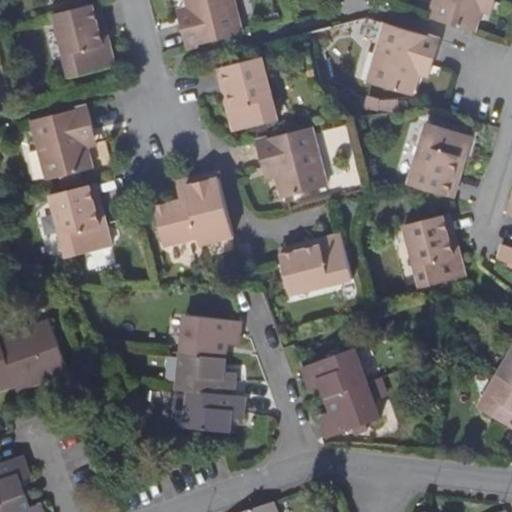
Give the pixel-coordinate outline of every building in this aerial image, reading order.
[(187,47),(243,33),(234,0),(186,0),(191,19),(180,22),(187,47)] [(434,0),(429,18),(475,32),(484,0),(486,0),(495,3),(495,0),(434,0)] [(93,4),(55,14),(70,77),(115,67),(109,43),(104,45),(93,4)] [(432,66),(441,40),(431,37),(385,23),(367,82),(412,96),(422,63),(432,66)] [(234,107),(228,109),(234,132),(279,120),(263,57),(224,67),(234,107)] [(218,69),(228,109),(234,107),(224,67),(218,69)] [(77,109),(32,120),(48,181),(93,169),(84,136),(95,133),(88,106),(77,109)] [(465,159),(472,136),(428,123),(409,184),(447,196),(459,157),(465,159)] [(312,127),(256,141),(263,168),(275,165),(283,198),(327,187),(312,127)] [(235,236),(228,212),(220,178),(186,187),(188,198),(155,208),(165,246),(198,237),(200,245),(235,236)] [(90,185),(51,195),(68,258),(112,246),(106,224),(100,226),(90,185)] [(453,256),(443,215),(404,225),(420,289),(466,277),(460,254),(453,256)] [(342,235),(320,241),(321,247),(281,256),(290,295),(353,280),(342,235)] [(499,259),(511,262),(511,246),(503,244),(499,259)] [(217,373),(220,343),(232,345),(234,321),(179,315),(171,390),(182,391),(178,429),(223,434),(224,420),(236,421),(239,399),(226,398),(229,374),(217,373)] [(0,337),(0,388),(9,385),(12,392),(41,381),(53,377),(51,371),(62,367),(44,320),(0,337)] [(386,420),(373,383),(360,347),(307,367),(310,376),(315,389),(326,385),(335,412),(325,416),(329,428),(333,439),(386,420)] [(511,360),(503,375),(484,406),(506,420),(511,423),(511,360)] [(22,510),(12,484),(24,479),(19,466),(15,456),(0,462),(0,511),(35,511),(33,506),(22,510)]
